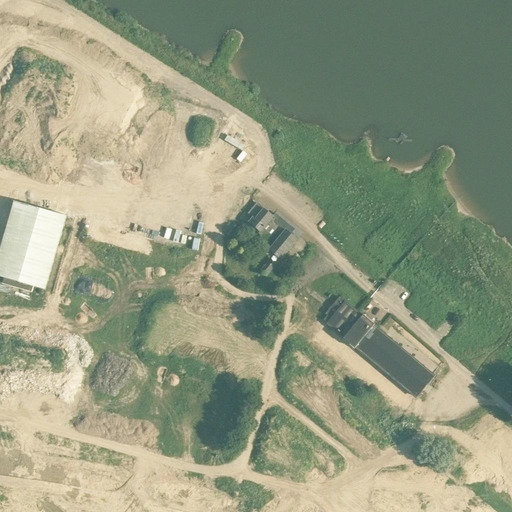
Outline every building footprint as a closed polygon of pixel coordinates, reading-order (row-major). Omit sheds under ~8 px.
[(33,287),(46,290),(67,217),(14,201),(0,251),(0,276),(3,278),(2,282),(32,291),(33,287)] [(274,244),(265,255),(269,259),(259,271),(266,277),(266,276),(267,277),(277,264),(288,251),(290,253),(293,248),(291,247),(297,240),(286,230),(275,222),(277,219),(257,203),(248,214),(253,218),(249,222),(260,231),(258,234),(268,242),(270,240),(274,244)] [(99,238),(102,226),(91,223),(88,235),(99,238)] [(250,263),(239,254),(236,258),(245,266),(246,265),(247,266),(250,263)] [(339,297),(328,310),(325,314),(327,316),(324,320),(311,335),(398,408),(389,418),(394,422),(403,412),(428,383),(434,376),(339,297)] [(216,500),(215,510),(223,511),(225,501),(216,500)]
